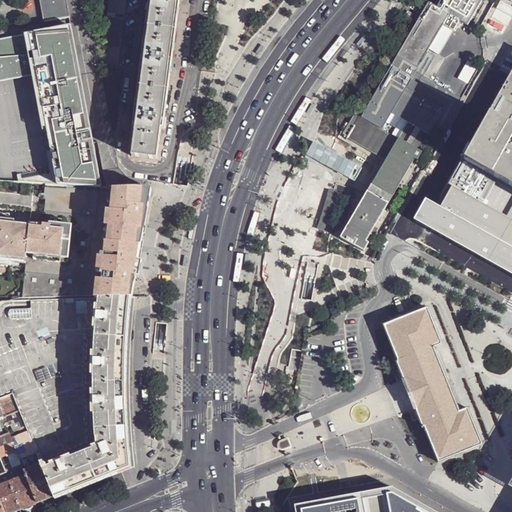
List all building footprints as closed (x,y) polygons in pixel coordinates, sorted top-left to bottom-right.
[(39,0),(45,23),(71,18),(67,0),(39,0)] [(110,0),(102,67),(116,69),(125,0),(110,0)] [(151,0),(131,156),(157,159),(161,129),(162,117),(168,70),(170,57),(177,4),(177,0),(151,0)] [(438,5),(429,0),(428,0),(360,115),(359,114),(355,121),(346,136),(384,159),(397,138),(380,128),(415,69),(429,46),(443,22),(454,29),(460,18),(438,5)] [(440,0),(438,5),(460,18),(468,23),(481,0),(440,0)] [(511,0),(497,0),(490,20),(504,26),(511,7),(511,0)] [(439,53),(454,29),(443,22),(429,46),(439,53)] [(0,78),(38,71),(54,150),(49,151),(54,175),(54,177),(59,176),(61,186),(72,186),(70,177),(84,174),(86,172),(87,171),(88,170),(89,168),(89,165),(82,133),(93,131),(82,74),(71,77),(65,52),(68,51),(73,26),(45,32),(0,40),(0,78)] [(71,77),(82,74),(73,26),(68,51),(65,52),(71,77)] [(384,159),(337,238),(360,252),(365,244),(361,242),(370,227),(411,160),(414,162),(419,154),(415,152),(430,127),(439,132),(442,128),(461,96),(415,69),(380,128),(397,138),(384,159)] [(0,82),(34,76),(49,151),(54,150),(38,71),(0,78),(0,82)] [(511,73),(426,227),(511,274),(511,269),(431,224),(511,78),(511,73)] [(511,78),(431,224),(511,269),(511,78)] [(442,128),(439,132),(435,140),(440,142),(446,130),(442,128)] [(70,177),(72,186),(105,188),(93,131),(82,133),(89,165),(89,168),(88,170),(87,171),(86,172),(84,174),(70,177)] [(20,177),(21,183),(45,185),(51,185),(49,176),(48,171),(20,177)] [(49,176),(51,185),(61,186),(59,176),(54,177),(54,175),(49,176)] [(25,259),(21,299),(97,297),(129,296),(140,234),(148,189),(141,187),(105,188),(72,186),(61,186),(51,185),(45,185),(43,200),(45,200),(42,225),(29,224),(29,227),(14,225),(14,221),(0,219),(0,259),(10,261),(10,257),(25,259)] [(330,189),(317,228),(320,230),(331,234),(346,194),(334,191),(330,189)] [(295,226),(300,228),(304,215),(300,213),(297,214),(294,223),(295,226)] [(361,242),(365,244),(374,229),(370,227),(361,242)] [(95,448),(42,468),(53,496),(81,485),(96,479),(112,472),(121,469),(129,465),(125,426),(124,382),(125,337),(127,319),(129,296),(97,297),(96,323),(96,339),(94,385),(94,424),(95,448)] [(96,323),(97,297),(21,299),(0,300),(0,399),(12,395),(19,411),(25,427),(27,431),(35,452),(38,458),(40,464),(42,468),(95,448),(94,424),(94,385),(96,339),(96,323)] [(389,322),(382,325),(397,361),(395,361),(403,379),(401,380),(401,381),(403,383),(413,407),(412,407),(413,410),(415,409),(422,428),(424,427),(438,463),(482,445),(467,409),(459,412),(433,348),(441,345),(426,307),(418,310),(398,319),(389,322)] [(12,395),(0,399),(0,405),(4,416),(19,411),(12,395)] [(4,416),(0,418),(0,431),(2,436),(9,433),(17,430),(25,427),(19,411),(4,416)] [(25,427),(17,430),(19,435),(27,431),(25,427)] [(16,451),(19,458),(35,452),(27,431),(19,435),(11,438),(16,451)] [(0,457),(16,451),(11,438),(9,433),(2,436),(0,437),(0,457)] [(292,445),(289,436),(279,440),(279,441),(278,444),(279,445),(279,447),(281,448),(283,449),(292,445)] [(19,458),(21,464),(38,458),(35,452),(19,458)] [(48,499),(53,496),(42,468),(40,464),(24,470),(26,475),(37,503),(48,499)] [(8,478),(10,482),(26,475),(24,470),(21,465),(9,469),(9,468),(5,470),(6,473),(8,478)] [(31,505),(37,503),(26,475),(10,482),(21,509),(31,505)] [(14,511),(15,511),(21,509),(10,482),(0,485),(0,501),(4,511),(14,511)] [(298,511),(439,511),(387,483),(297,504),(298,511)]
